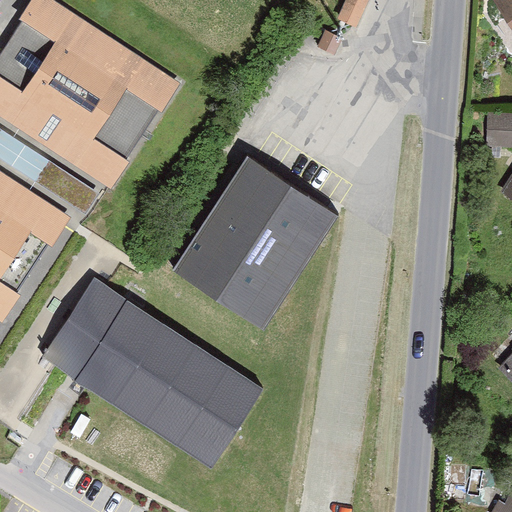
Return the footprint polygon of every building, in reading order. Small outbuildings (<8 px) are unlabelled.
[(0,75),(0,114),(113,184),(129,158),(96,138),(129,85),(167,109),(183,83),(48,0),(28,0),(15,21),(50,42),(22,89),(0,75)] [(348,0),(339,20),(359,28),(371,0),(348,0)] [(511,0),(492,0),(511,33),(511,0)] [(345,38),(327,28),(315,52),(334,62),(345,38)] [(511,109),(491,109),(489,141),(511,142),(511,109)] [(105,189),(0,126),(0,161),(90,213),(105,189)] [(212,214),(174,273),(264,331),(338,217),(248,159),(212,214)] [(0,170),(0,318),(2,319),(20,290),(1,278),(32,227),(57,242),(73,215),(0,170)] [(101,284),(49,364),(53,367),(57,370),(87,389),(212,469),(264,389),(101,284)] [(511,353),(498,368),(511,381),(511,353)] [(511,511),(511,488),(504,504),(498,501),(492,511),(511,511)]
